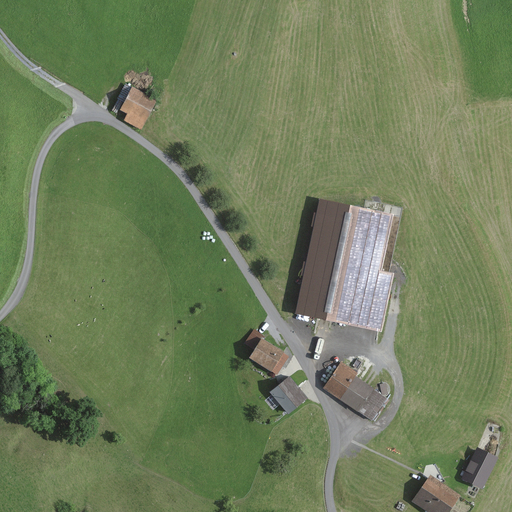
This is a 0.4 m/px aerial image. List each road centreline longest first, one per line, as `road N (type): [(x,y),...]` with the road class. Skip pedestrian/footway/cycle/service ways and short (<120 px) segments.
road 1 (unclassified): [(332,511),(335,417),(178,171),(108,119),(77,119),(40,157),(31,255),(0,320)]
road 2 (track): [(92,117),(0,33)]
